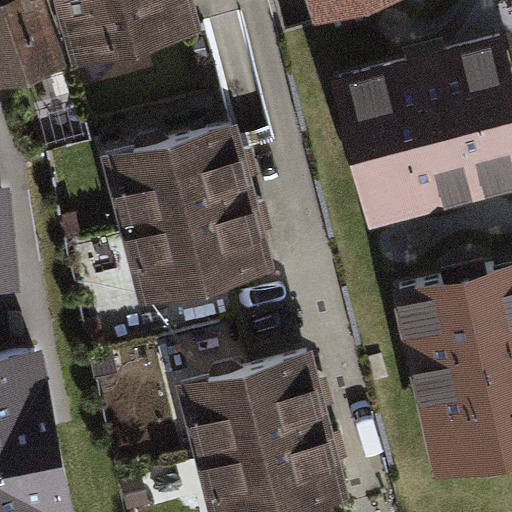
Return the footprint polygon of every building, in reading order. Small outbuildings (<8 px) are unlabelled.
[(58,58),(41,0),(0,0),(0,73),(1,76),(58,58)] [(60,0),(76,55),(104,46),(105,48),(169,31),(168,29),(198,21),(191,0),(60,0)] [(511,81),(500,32),(340,73),(374,208),(511,172),(511,81)] [(110,149),(128,217),(250,186),(232,118),(167,134),(158,127),(140,132),(136,143),(110,149)] [(268,255),(250,186),(128,217),(145,287),(170,280),(180,287),(198,282),(203,272),(268,255)] [(3,189),(0,189),(0,279),(12,279),(3,189)] [(511,255),(400,281),(441,459),(511,443),(511,255)] [(0,511),(70,511),(35,343),(0,350),(0,511)] [(185,378),(203,447),(325,415),(307,347),(243,363),(232,357),(214,361),(210,372),(185,378)] [(342,484),(325,415),(203,447),(219,511),(233,511),(246,509),(249,511),(267,511),(272,511),(277,501),(342,484)]
